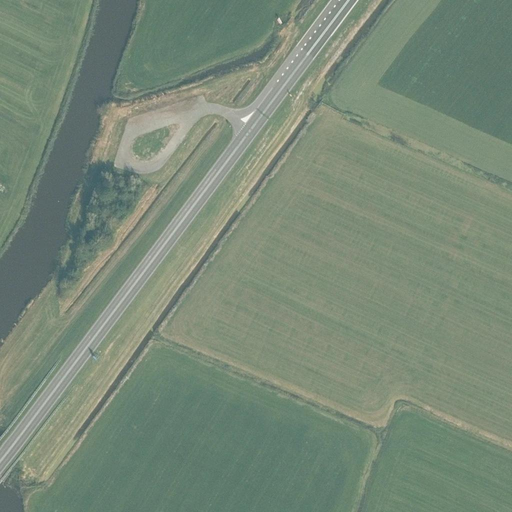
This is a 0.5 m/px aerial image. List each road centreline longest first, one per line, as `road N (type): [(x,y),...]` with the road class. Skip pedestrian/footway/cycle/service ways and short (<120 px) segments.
road 1 (trunk): [(0,461),(348,0)]
road 2 (track): [(345,511),(357,453),(345,435),(170,356),(139,371),(44,511)]
